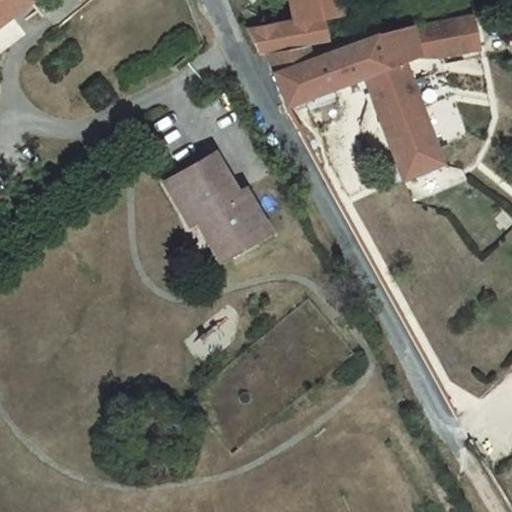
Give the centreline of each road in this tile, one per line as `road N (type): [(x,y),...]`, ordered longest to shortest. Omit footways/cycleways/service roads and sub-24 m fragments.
road 1 (residential): [(459,452),(328,225),(216,0)]
road 2 (unknown): [(232,40),(117,113),(73,119),(27,103),(0,113)]
